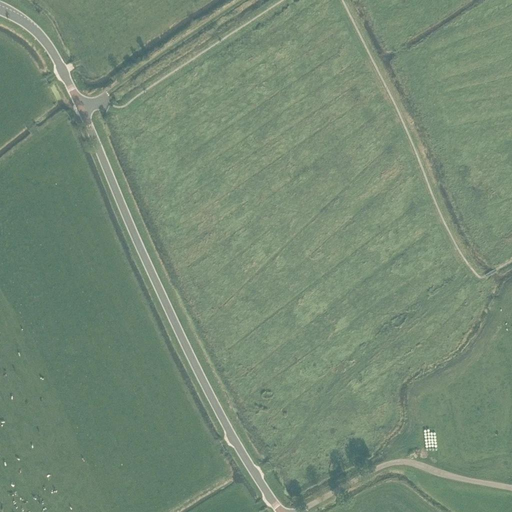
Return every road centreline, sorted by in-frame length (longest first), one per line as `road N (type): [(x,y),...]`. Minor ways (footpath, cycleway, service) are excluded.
road 1 (unclassified): [(281,511),(170,315),(52,51),(0,12)]
road 2 (track): [(98,100),(240,0)]
